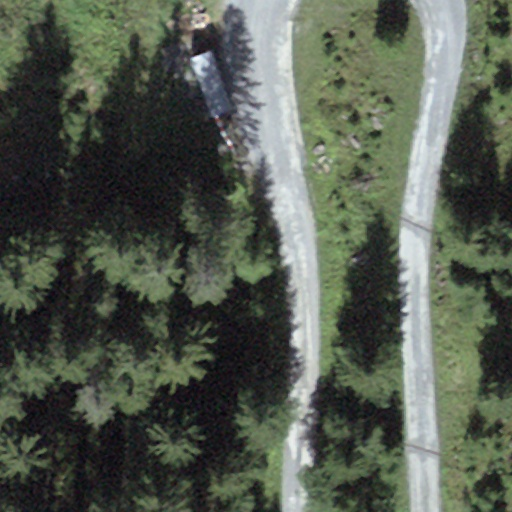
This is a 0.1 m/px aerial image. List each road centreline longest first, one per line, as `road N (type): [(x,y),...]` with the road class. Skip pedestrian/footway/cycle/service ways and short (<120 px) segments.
road 1 (track): [(337,511),(328,318),(267,83),(257,0)]
road 2 (track): [(433,0),(444,511)]
